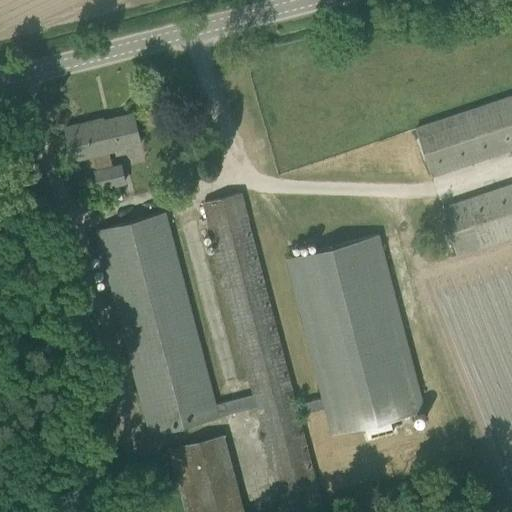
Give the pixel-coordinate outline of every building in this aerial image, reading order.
[(431,172),(511,146),(511,92),(415,122),(431,172)] [(85,123),(66,128),(73,160),(93,155),(96,171),(100,189),(125,183),(121,165),(112,167),(109,152),(141,144),(133,114),(86,126),(85,123)] [(458,256),(511,238),(511,184),(442,208),(458,256)] [(321,398),(296,405),(298,415),(324,408),(331,435),(366,426),(368,436),(393,429),(391,420),(425,411),(379,234),(285,259),(321,398)] [(230,466),(224,436),(167,449),(176,481),(230,466)]
